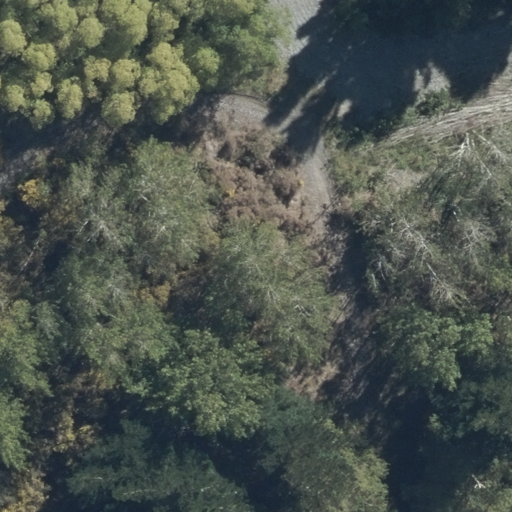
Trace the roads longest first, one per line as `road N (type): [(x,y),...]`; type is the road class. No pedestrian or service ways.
road 1 (track): [(278,0),(331,511)]
road 2 (track): [(0,177),(13,159),(96,104),(201,104),(286,120)]
